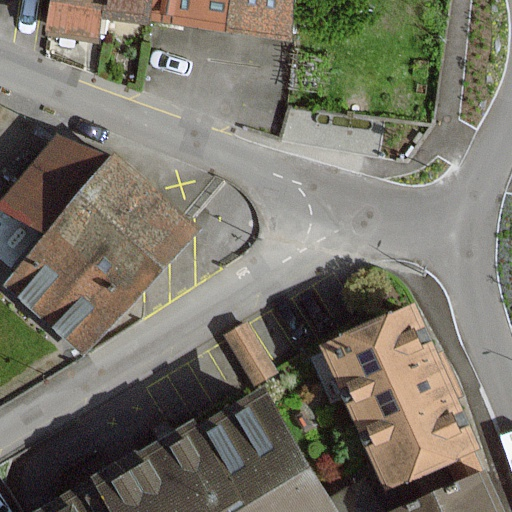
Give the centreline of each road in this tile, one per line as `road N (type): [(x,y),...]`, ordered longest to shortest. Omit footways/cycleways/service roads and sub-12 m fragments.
road 1 (unclassified): [(0,433),(298,252),(311,208)]
road 2 (unclassified): [(311,208),(295,182),(0,63)]
road 3 (tertiary): [(511,395),(478,308),(475,206)]
road 4 (unclassified): [(475,206),(311,208)]
